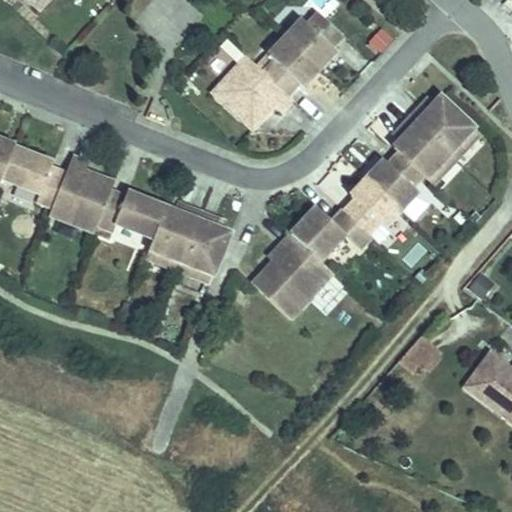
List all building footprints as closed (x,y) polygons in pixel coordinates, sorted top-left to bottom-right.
[(45,0),(55,9),(64,0),(45,0)] [(345,45),(341,41),(352,30),(329,8),(317,19),(312,14),(296,32),(328,63),(345,45)] [(380,55),(393,36),(379,26),(365,44),(380,55)] [(328,63),(296,32),(278,50),(284,55),(273,66),(296,88),(308,76),(312,80),(328,63)] [(255,64),(263,56),(257,51),(249,59),(255,64)] [(296,88),(273,66),(263,56),(255,64),(249,59),(224,86),(262,122),(273,110),(268,105),(277,94),(283,99),(289,105),(301,93),(296,88)] [(449,92),(443,98),(437,105),(431,99),(420,111),(458,148),(466,139),(472,145),(488,128),(449,92)] [(437,105),(443,98),(437,93),(431,99),(437,105)] [(273,110),(283,99),(277,94),(268,105),(273,110)] [(458,148),(420,111),(407,124),(414,131),(409,137),(403,143),(408,148),(432,170),(441,179),(457,161),(451,155),(458,148)] [(409,137),(414,131),(407,124),(402,130),(409,137)] [(25,145),(26,143),(0,132),(0,181),(9,185),(13,175),(22,152),(25,145)] [(464,153),(472,145),(466,139),(458,148),(464,153)] [(64,203),(77,170),(62,165),(63,160),(25,145),(22,152),(13,175),(51,190),(48,197),(64,203)] [(432,170),(408,148),(397,160),(393,156),(376,173),(409,205),(427,187),(421,182),(432,170)] [(457,161),(464,153),(458,148),(451,155),(457,161)] [(121,188),(125,179),(110,173),(107,180),(93,175),(96,168),(99,160),(83,154),(77,170),(64,203),(74,207),(72,215),(106,228),(108,221),(121,188)] [(107,180),(110,173),(96,168),(93,175),(107,180)] [(409,205),(376,173),(360,191),(364,195),(353,207),(356,211),(377,230),(389,217),(394,222),(409,205)] [(164,235),(176,204),(139,190),(137,194),(121,188),(108,221),(124,227),(127,220),(164,235)] [(193,211),(196,204),(188,200),(185,208),(193,211)] [(72,215),(74,207),(64,203),(61,211),(72,215)] [(192,259),(211,209),(196,204),(193,211),(185,208),(176,204),(164,235),(157,254),(180,262),(182,255),(192,259)] [(328,257),(353,230),(368,244),(380,232),(377,230),(356,211),(345,222),(341,218),(326,204),(300,231),(328,257)] [(345,222),(356,211),(353,207),(352,206),(341,218),(345,222)] [(221,278),(240,230),(233,227),(224,224),(228,216),(211,209),(192,259),(201,262),(198,270),(221,278)] [(233,227),(236,219),(228,216),(224,224),(233,227)] [(317,285),(336,265),(328,257),(300,231),(279,254),(283,258),(287,262),(281,268),(277,264),(262,280),(299,315),(323,291),(317,285)] [(189,266),(192,259),(182,255),(180,262),(189,266)] [(281,268),(287,262),(283,258),(277,264),(281,268)] [(198,270),(201,262),(192,259),(189,266),(198,270)] [(323,291),(342,270),(336,265),(317,285),(323,291)] [(465,289),(476,300),(494,282),(482,271),(465,289)] [(421,333),(396,360),(418,380),(443,353),(421,333)] [(485,372),(473,388),(503,411),(511,399),(511,362),(503,364),(498,361),(501,357),(485,346),(473,363),(485,372)] [(485,372),(473,363),(461,379),(473,388),(485,372)] [(511,399),(503,411),(511,416),(511,399)]
